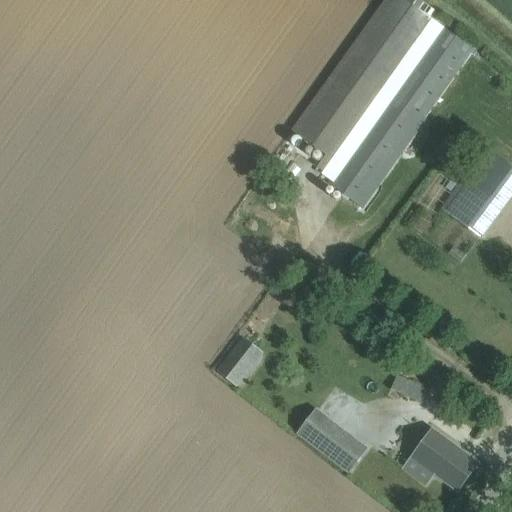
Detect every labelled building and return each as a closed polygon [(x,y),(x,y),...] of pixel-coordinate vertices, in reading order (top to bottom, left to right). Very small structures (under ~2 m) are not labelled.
[(405,0),(386,0),(381,7),(291,131),(324,155),(316,167),(325,173),(435,21),(433,20),(438,14),(430,8),(425,14),(405,0)] [(474,49),(439,24),(329,184),(364,208),(419,128),(425,132),(432,123),(425,119),(462,66),(474,49)] [(481,239),(511,197),(511,166),(487,148),(441,209),(481,239)] [(219,373),(239,387),(265,350),(244,336),(219,373)] [(424,404),(430,389),(397,376),(391,391),(424,404)] [(349,474),(367,450),(315,412),(297,435),(349,474)] [(431,430),(404,469),(424,483),(432,471),(459,491),(478,465),(431,430)]
